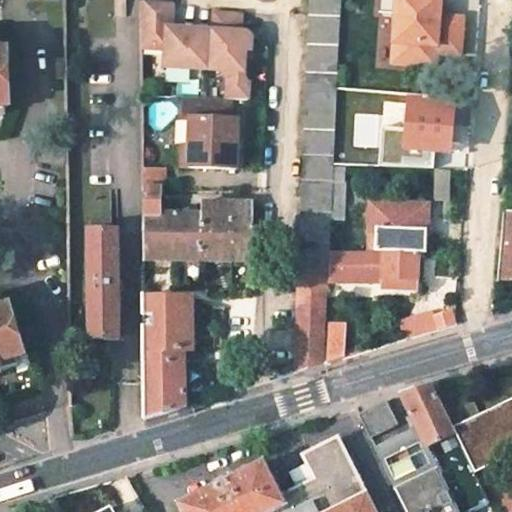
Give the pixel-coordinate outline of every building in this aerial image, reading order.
[(310,0),(310,15),(340,16),(340,0),(310,0)] [(444,0),(396,0),(392,65),(436,68),(437,55),(463,57),(466,17),(444,16),(444,0)] [(209,71),(211,30),(171,27),(173,3),(141,2),(141,51),(165,51),(165,68),(209,71)] [(254,51),(255,38),(251,33),(244,32),(246,13),(212,11),(211,30),(209,71),(220,72),(226,81),(224,99),(233,100),(251,100),(252,85),(248,80),(249,62),(249,50),(250,50),(254,51)] [(310,15),(299,272),(326,274),(328,274),(330,215),(333,168),(333,165),(340,16),(310,15)] [(0,105),(8,106),(5,53),(2,53),(2,45),(0,44),(0,105)] [(66,79),(65,58),(55,59),(55,79),(66,79)] [(224,99),(187,98),(186,120),(193,120),(192,146),(184,145),(184,168),(239,170),(241,121),(232,120),(233,100),(224,99)] [(455,108),(411,104),(407,150),(451,154),(455,108)] [(163,191),(163,168),(158,168),(158,178),(142,178),(142,188),(161,188),(161,190),(161,191),(163,191)] [(345,168),(335,168),(335,182),(345,182),(345,168)] [(435,202),(452,202),(452,170),(435,169),(435,202)] [(333,221),(346,221),(347,182),(345,182),(335,182),(333,221)] [(203,214),(161,214),(161,191),(161,190),(161,188),(142,188),(142,189),(143,261),(254,262),(253,202),(202,203),(203,214)] [(427,254),(427,230),(428,205),(370,204),(369,230),(377,230),(376,252),(420,254),(427,254)] [(88,232),(90,342),(119,342),(118,232),(88,232)] [(384,289),(419,290),(420,254),(376,252),(331,251),(331,282),(384,283),(384,289)] [(326,274),(299,272),(296,363),(294,374),(323,366),(326,274)] [(192,298),(143,298),(144,351),(185,351),(193,351),(192,298)] [(0,371),(1,371),(0,366),(0,361),(17,356),(22,355),(8,309),(0,310),(0,371)] [(451,312),(434,316),(439,330),(455,326),(451,312)] [(436,321),(413,328),(415,337),(439,330),(436,321)] [(345,331),(330,330),(329,364),(344,359),(345,331)] [(185,351),(144,351),(144,420),(185,408),(185,362),(185,351)] [(296,363),(281,365),(283,378),(294,374),(296,363)] [(474,511),(489,505),(475,473),(453,428),(444,413),(432,386),(400,395),(428,450),(433,459),(416,467),(412,458),(407,448),(383,461),(408,511),(474,511)] [(480,416),(472,399),(460,404),(444,413),(453,428),(480,416)] [(511,400),(480,416),(453,428),(475,473),(511,455),(511,400)] [(391,426),(380,406),(360,416),(370,437),(391,426)] [(375,511),(338,439),(304,456),(316,480),(282,497),(286,506),(277,511),(375,511)] [(277,486),(264,462),(180,505),(183,511),(274,511),(277,511),(286,506),(282,497),(277,486)]
